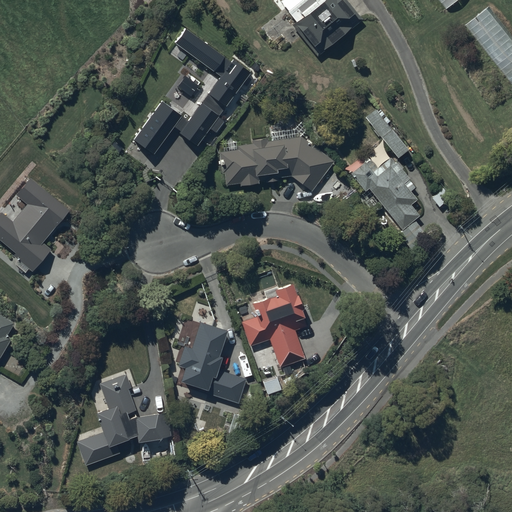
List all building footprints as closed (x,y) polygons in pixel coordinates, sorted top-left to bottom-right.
[(361,8),(354,0),(279,0),(278,2),(314,46),(361,8)] [(511,29),(488,0),(482,0),(464,15),(511,73),(511,29)] [(375,106),(364,115),(397,155),(408,147),(387,122),(390,120),(379,107),(377,109),(375,106)] [(333,160),(300,134),(268,140),(267,137),(252,139),(252,143),(238,144),(238,148),(219,151),(222,171),(225,171),(226,183),(240,181),(240,184),(259,182),(258,179),(265,178),(266,181),(278,179),(278,176),(291,174),(312,189),(333,160)] [(368,185),(402,229),(398,232),(412,249),(429,233),(415,218),(420,214),(410,202),(416,197),(410,189),(415,185),(396,161),(395,162),(390,156),(377,166),(370,157),(351,172),(364,189),(368,185)] [(454,200),(443,187),(431,197),(442,210),(454,200)] [(292,280),(274,285),(276,292),(250,299),(255,315),(241,320),(249,345),(269,338),(279,365),(303,357),(294,329),(306,325),(301,306),(302,306),(297,291),(296,291),(292,280)] [(226,327),(199,318),(191,344),(183,342),(177,362),(184,364),(180,378),(206,386),(204,391),(238,401),(245,376),(217,368),(222,353),(218,352),(226,327)] [(126,373),(98,382),(107,405),(95,409),(103,431),(77,440),(85,464),(120,451),(116,440),(128,436),(128,435),(136,432),(138,438),(170,433),(166,409),(128,415),(126,411),(135,408),(127,387),(130,386),(126,373)] [(30,420),(25,412),(10,421),(15,429),(30,420)]
